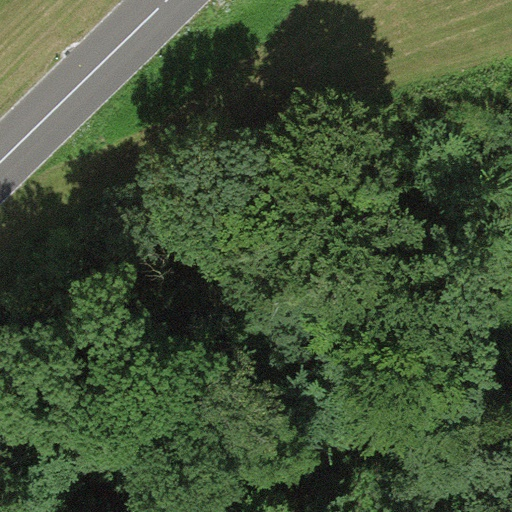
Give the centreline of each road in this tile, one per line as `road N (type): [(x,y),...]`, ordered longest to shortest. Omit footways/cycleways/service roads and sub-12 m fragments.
road 1 (track): [(78,225),(511,81)]
road 2 (tertiary): [(166,0),(0,158)]
